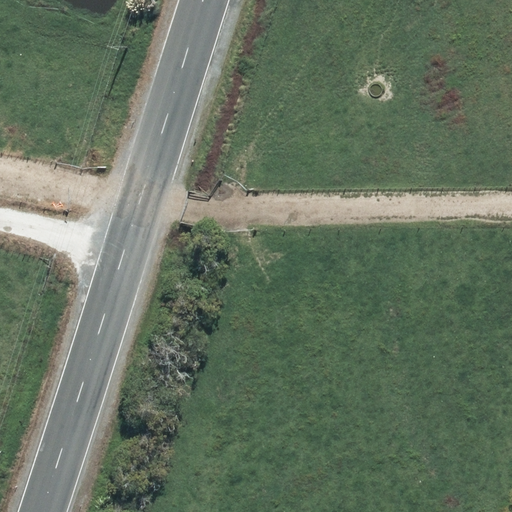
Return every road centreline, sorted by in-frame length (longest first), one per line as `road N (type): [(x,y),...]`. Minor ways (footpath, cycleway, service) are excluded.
road 1 (tertiary): [(40,511),(203,0)]
road 2 (track): [(136,210),(511,202)]
